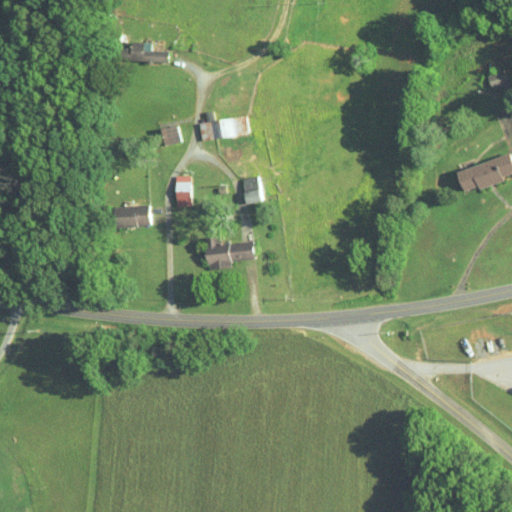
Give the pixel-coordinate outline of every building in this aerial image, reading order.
[(155,54),(155,43),(139,43),(139,35),(119,34),(119,41),(110,41),(110,53),(155,54)] [(478,82),(495,76),(489,61),(472,67),(478,82)] [(197,131),(235,127),(234,110),(195,113),(197,131)] [(145,121),(148,138),(167,135),(164,118),(145,121)] [(502,167),(496,146),(442,162),(448,184),(464,179),(502,167)] [(178,169),(162,168),(161,199),(177,199),(178,169)] [(99,199),(100,220),(138,218),(137,197),(99,199)] [(241,251),(238,232),(189,239),(193,264),(217,260),(216,254),(241,251)]
